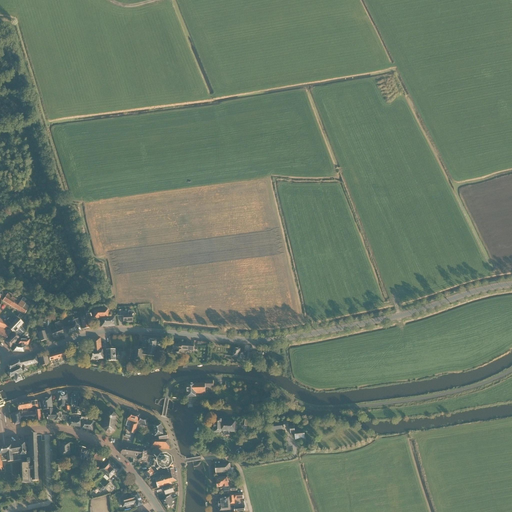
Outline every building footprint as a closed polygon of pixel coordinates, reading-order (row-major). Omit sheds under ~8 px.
[(20,302),(7,294),(2,301),(14,308),(17,303),(18,304),(19,303),(20,302)] [(17,303),(14,308),(24,314),(29,307),(24,304),(25,304),(20,301),(20,302),(19,303),(18,304),(17,303)] [(108,318),(107,309),(93,310),(94,319),(100,318),(101,327),(114,326),(114,317),(108,318)] [(132,312),(128,311),(127,313),(128,315),(122,315),(123,322),(128,322),(128,323),(132,323),(132,321),(131,315),(134,313),(132,312)] [(92,319),(90,314),(86,315),(86,316),(80,317),(82,329),(88,328),(87,320),(92,319)] [(13,332),(5,341),(10,348),(19,339),(19,338),(22,336),(26,332),(20,326),(23,323),(17,318),(7,327),(8,328),(6,331),(9,335),(12,332),(15,332),(15,331),(18,334),(16,335),(13,332)] [(80,324),(78,319),(74,320),(74,322),(64,326),(67,335),(78,331),(76,326),(80,324)] [(63,327),(61,321),(54,324),(56,329),(50,331),(53,338),(58,337),(63,335),(61,328),(63,327)] [(3,332),(0,334),(0,336),(4,341),(9,336),(5,331),(6,330),(5,329),(8,326),(6,325),(4,324),(1,327),(2,328),(1,330),(3,332)] [(48,334),(46,328),(41,330),(42,332),(38,333),(40,341),(46,340),(45,335),(48,334)] [(101,350),(100,338),(92,339),(93,349),(92,349),(93,351),(90,351),(91,360),(103,359),(102,350),(101,350)] [(29,340),(20,339),(19,341),(17,345),(14,344),(13,352),(23,352),(25,346),(27,346),(28,344),(29,340)] [(142,355),(148,356),(150,341),(143,340),(143,348),(135,347),(134,360),(141,361),(142,355)] [(150,340),(150,341),(148,356),(154,357),(156,348),(162,349),(162,343),(156,342),(156,341),(150,340)] [(175,352),(179,353),(179,350),(194,351),(194,345),(178,343),(178,345),(173,344),(172,349),(175,350),(175,352)] [(240,349),(234,348),(233,356),(237,357),(237,360),(242,360),(242,358),(245,359),(245,361),(248,362),(250,353),(239,352),(240,349)] [(116,361),(115,350),(106,350),(107,361),(116,361)] [(49,364),(46,356),(38,358),(39,367),(49,364)] [(30,358),(18,360),(22,370),(20,370),(22,373),(27,371),(26,367),(28,367),(28,366),(37,363),(35,357),(30,358)] [(18,374),(22,373),(20,370),(22,370),(18,360),(7,365),(10,371),(7,372),(10,378),(13,377),(15,382),(20,379),(18,374)] [(214,387),(214,380),(205,381),(205,383),(187,384),(188,397),(196,397),(196,393),(206,393),(206,388),(214,387)] [(68,400),(68,393),(58,394),(59,401),(60,407),(65,407),(69,406),(69,403),(65,403),(65,402),(66,402),(66,400),(68,400)] [(81,394),(71,393),(70,407),(74,407),(73,414),(81,415),(81,408),(79,408),(81,394)] [(43,409),(53,409),(51,396),(42,398),(43,409)] [(38,407),(37,401),(32,402),(31,401),(17,403),(18,410),(27,408),(28,409),(32,408),(33,410),(34,409),(34,408),(38,407)] [(27,411),(28,419),(36,418),(36,421),(41,420),(40,410),(42,410),(41,402),(38,403),(39,410),(27,411)] [(54,409),(53,409),(43,409),(44,414),(47,414),(47,419),(55,419),(55,413),(54,413),(54,409)] [(21,420),(28,419),(27,411),(22,412),(22,414),(20,415),(20,413),(13,414),(15,425),(21,424),(21,420)] [(114,413),(110,412),(106,415),(104,429),(106,433),(111,433),(114,431),(117,416),(114,413)] [(140,415),(130,412),(127,421),(132,422),(129,432),(134,434),(137,424),(140,415)] [(55,421),(62,421),(62,420),(65,420),(65,415),(62,416),(62,413),(55,413),(55,419),(55,421)] [(81,416),(77,416),(77,418),(70,417),(70,418),(70,426),(80,427),(81,419),(80,419),(80,418),(81,416)] [(87,416),(82,416),(82,419),(83,419),(83,421),(82,429),(93,430),(93,422),(93,421),(87,421),(87,420),(87,416)] [(140,416),(138,422),(146,425),(148,419),(140,416)] [(222,419),(215,419),(215,432),(222,432),(222,430),(224,430),(224,435),(229,435),(229,432),(235,432),(235,421),(222,421),(222,419)] [(163,434),(161,424),(153,426),(155,437),(149,438),(151,448),(170,450),(167,434),(163,434)] [(293,426),(292,426),(291,426),(290,427),(290,433),(290,434),(291,435),(293,437),(295,437),(295,440),(305,439),(304,429),(294,430),(294,426),(293,426)] [(0,471),(2,471),(2,470),(4,470),(2,461),(7,460),(8,462),(13,461),(21,460),(21,457),(28,459),(28,462),(21,462),(21,483),(31,483),(31,481),(38,481),(37,436),(37,434),(31,434),(31,437),(29,437),(29,442),(27,442),(28,448),(25,448),(25,443),(19,444),(20,446),(12,448),(11,445),(0,447),(0,471)] [(70,455),(70,443),(60,444),(61,456),(64,456),(64,455),(67,455),(70,455)] [(126,457),(131,457),(132,453),(130,452),(130,447),(122,446),(121,454),(126,455),(126,457)] [(86,448),(79,447),(77,458),(81,459),(86,461),(89,450),(86,449),(86,448)] [(106,458),(98,452),(94,457),(101,463),(106,458)] [(135,453),(132,453),(131,457),(138,458),(138,460),(146,461),(147,455),(139,454),(135,453)] [(166,457),(165,457),(163,457),(162,457),(160,460),(160,461),(160,464),(161,464),(163,466),(164,466),(166,466),(167,469),(173,468),(172,463),(169,464),(169,463),(169,462),(169,459),(166,457)] [(104,474),(113,465),(109,461),(100,470),(104,474)] [(230,468),(230,463),(215,465),(216,473),(226,472),(226,475),(234,474),(233,468),(230,468)] [(119,470),(113,465),(104,474),(110,479),(119,470)] [(155,473),(151,468),(150,469),(149,468),(144,472),(149,479),(154,475),(153,475),(155,473)] [(176,481),(174,469),(167,470),(168,475),(163,476),(163,475),(155,478),(158,488),(171,484),(171,482),(176,481)] [(225,477),(225,476),(220,477),(221,478),(216,478),(217,487),(224,486),(224,492),(230,492),(229,486),(228,486),(228,482),(228,477),(225,477)] [(174,492),(172,486),(163,488),(165,495),(174,492)] [(143,505),(138,493),(132,496),(120,499),(123,507),(126,507),(127,508),(130,507),(130,506),(134,505),(135,506),(136,505),(137,507),(143,505)] [(243,499),(242,493),(229,494),(229,497),(218,498),(219,511),(230,510),(230,511),(245,511),(244,507),(234,508),(234,505),(231,505),(231,504),(235,504),(235,500),(243,499)] [(174,502),(170,496),(167,498),(166,498),(161,501),(167,510),(174,505),(172,503),(174,502)]
